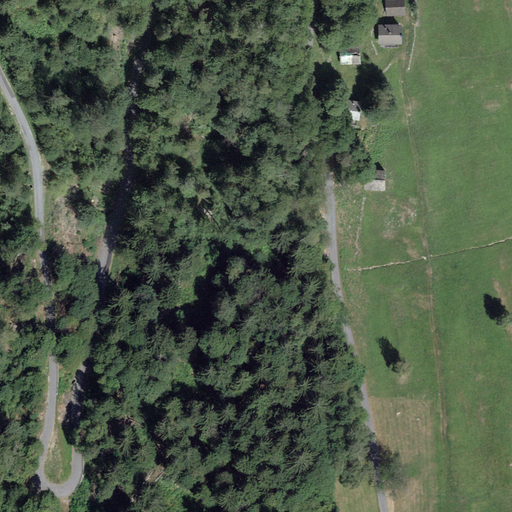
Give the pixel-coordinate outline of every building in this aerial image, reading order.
[(384,0),(386,16),(405,14),(403,0),(384,0)] [(400,23),(377,24),(378,44),(401,43),(400,23)] [(360,46),(339,47),(340,63),(360,62),(360,46)] [(359,119),(360,102),(338,100),(337,118),(359,119)] [(384,191),(385,170),(363,168),(362,190),(384,191)]
